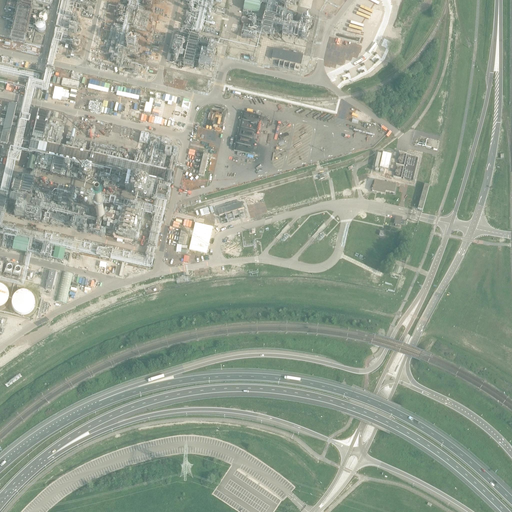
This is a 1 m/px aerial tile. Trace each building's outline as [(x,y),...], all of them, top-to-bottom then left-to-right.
[(6,7),(17,10),(18,3),(8,1),(6,7)] [(258,14),(261,4),(246,1),(244,10),(258,14)] [(292,22),(294,14),(280,12),(280,15),(279,15),(279,17),(278,17),(277,24),(284,25),(283,34),(293,36),(295,28),(296,28),(297,23),(292,22)] [(45,26),(45,25),(45,24),(44,23),(43,22),(42,21),(41,21),(39,20),(38,20),(37,21),(36,21),(35,22),(34,24),(33,25),(33,26),(33,27),(34,28),(34,29),(35,30),(37,31),(38,32),(39,32),(41,32),(42,31),(43,30),(44,29),(45,29),(45,28),(45,26)] [(79,44),(79,43),(79,42),(78,40),(77,39),(76,39),(75,38),(74,38),(72,38),(71,39),(69,40),(69,41),(68,42),(68,43),(68,44),(68,45),(68,46),(68,47),(69,48),(71,50),(72,50),(73,50),(75,50),(77,49),(78,48),(79,47),(79,46),(79,44)] [(301,66),(303,56),(274,49),(271,59),(301,66)] [(188,50),(185,63),(193,65),(196,52),(188,50)] [(63,79),(62,86),(79,88),(80,81),(63,79)] [(147,104),(144,113),(151,114),(154,101),(150,100),(149,105),(147,104)] [(8,144),(10,134),(11,134),(13,127),(12,126),(15,113),(16,114),(18,106),(9,104),(0,142),(8,144)] [(40,111),(34,143),(37,143),(43,146),(42,146),(44,147),(45,147),(48,148),(49,144),(51,139),(50,139),(53,134),(57,135),(56,136),(60,137),(61,129),(58,128),(57,130),(51,127),(50,127),(46,134),(50,114),(49,113),(40,111)] [(383,153),(379,167),(388,169),(391,155),(383,153)] [(198,176),(200,176),(203,177),(208,155),(203,154),(198,176)] [(96,174),(96,172),(96,171),(95,170),(93,169),(91,168),(90,168),(89,169),(87,170),(86,172),(85,174),(86,176),(86,177),(87,177),(88,178),(89,179),(90,179),(91,179),(92,179),(93,179),(95,178),(96,176),(96,174)] [(23,192),(32,194),(35,179),(26,177),(23,192)] [(385,192),(389,193),(394,194),(396,186),(374,181),(372,192),(385,195),(385,192)] [(418,209),(422,211),(429,186),(425,185),(418,209)] [(34,198),(11,195),(10,203),(28,206),(28,208),(32,209),(34,198)] [(224,209),(226,215),(244,209),(242,203),(224,209)] [(37,221),(39,215),(33,213),(33,212),(29,211),(27,218),(37,221)] [(395,216),(394,224),(400,226),(400,225),(403,226),(405,221),(401,220),(402,218),(395,216)] [(93,222),(90,231),(99,234),(100,230),(99,229),(102,223),(98,222),(97,224),(93,222)] [(186,232),(181,231),(178,244),(183,245),(186,232)] [(30,241),(16,238),(13,250),(27,254),(30,241)] [(55,248),(54,259),(64,261),(66,249),(55,248)] [(0,275),(1,276),(2,275),(8,276),(8,278),(12,279),(13,277),(19,279),(21,268),(5,265),(7,259),(0,257),(0,275)] [(54,291),(58,272),(50,270),(46,289),(54,291)] [(73,274),(63,272),(57,301),(67,303),(73,274)] [(10,294),(10,291),(9,289),(8,287),(7,285),(5,284),(3,283),(1,282),(0,281),(0,305),(2,305),(4,304),(6,303),(8,301),(9,298),(10,296),(10,294)] [(37,301),(37,298),(36,296),(35,294),(34,292),(32,291),(29,289),(27,289),(25,289),(22,289),(20,290),(18,291),(16,293),(15,295),(14,297),(13,299),(13,301),(13,303),(14,306),(15,308),(17,309),(19,311),(21,312),(23,313),(25,313),(27,313),(30,312),(32,311),(34,309),(35,308),(36,306),(37,303),(37,301)]
